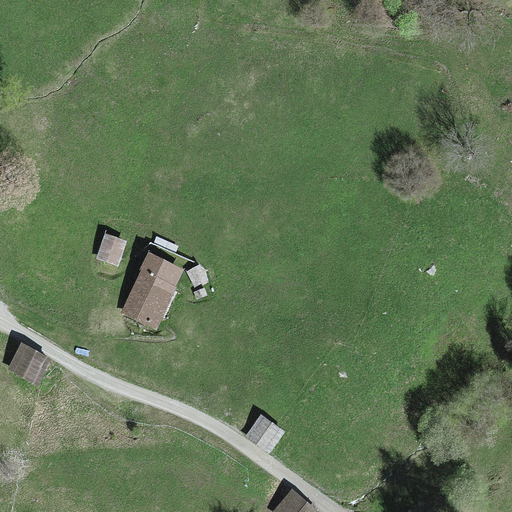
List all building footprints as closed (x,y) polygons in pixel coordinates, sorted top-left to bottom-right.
[(125,247),(102,240),(95,263),(118,270),(125,247)] [(182,274),(145,258),(120,318),(156,333),(182,274)] [(51,366),(18,350),(4,377),(37,394),(51,366)] [(257,419),(242,440),(268,458),(282,437),(257,419)] [(308,511),(289,495),(275,511),(308,511)]
